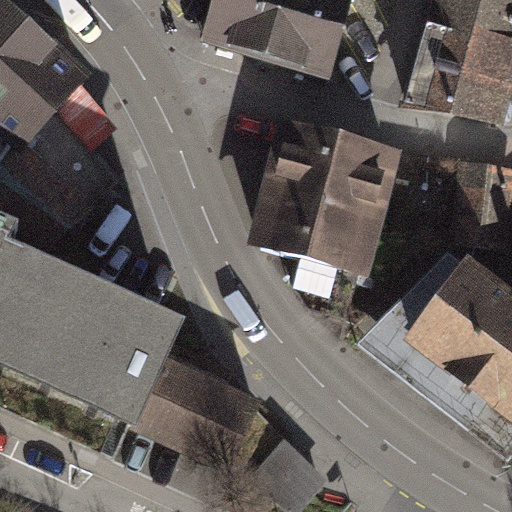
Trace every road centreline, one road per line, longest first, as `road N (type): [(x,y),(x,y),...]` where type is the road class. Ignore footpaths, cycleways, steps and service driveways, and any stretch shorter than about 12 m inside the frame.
road 1 (secondary): [(497,511),(386,441),(268,322),(218,244),(141,72)]
road 2 (residential): [(379,120),(141,72)]
road 3 (residential): [(511,142),(379,120)]
road 4 (residential): [(414,0),(379,120)]
